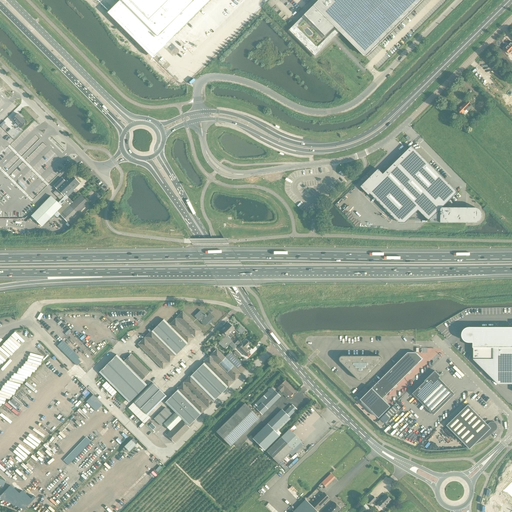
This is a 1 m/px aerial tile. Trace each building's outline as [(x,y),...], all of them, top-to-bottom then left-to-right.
[(154,56),(165,45),(210,0),(117,0),(107,10),(154,56)] [(319,0),(289,30),(315,56),(331,40),(329,38),(331,37),(333,35),(335,37),(340,32),(363,55),(364,55),(364,56),(365,56),(366,56),(367,56),(423,0),(319,0)] [(468,111),(473,107),(467,101),(458,110),(462,114),(466,109),(468,111)] [(17,114),(11,119),(20,128),(26,123),(17,114)] [(378,169),(362,185),(370,194),(399,223),(405,222),(419,209),(429,220),(427,222),(474,223),(475,223),(476,223),(477,222),(478,222),(479,221),(480,221),(480,220),(481,220),(481,219),(481,218),(482,217),(482,216),(482,215),(482,214),(482,213),(481,212),(481,211),(480,210),(479,209),(478,209),(478,208),(477,208),(476,208),(475,208),(442,208),(457,192),(412,146),(383,174),(378,169)] [(71,175),(65,181),(62,178),(54,186),(64,196),(65,195),(67,197),(74,190),(80,183),(78,182),(71,175)] [(97,193),(90,200),(93,203),(100,197),(97,193)] [(68,223),(75,217),(88,203),(80,195),(73,203),(67,197),(65,195),(64,196),(58,203),(51,196),(30,216),(41,227),(57,212),(55,214),(57,216),(60,214),(68,223)] [(200,310),(195,315),(197,318),(199,320),(201,322),(204,325),(212,317),(209,314),(207,317),(205,314),(200,310)] [(195,324),(191,320),(182,311),(176,318),(195,337),(201,330),(195,324)] [(175,355),(181,350),(187,343),(188,344),(194,338),(175,319),(169,325),(164,319),(151,332),(150,331),(145,337),(170,362),(176,355),(175,355)] [(219,341),(218,343),(219,343),(220,345),(225,349),(226,348),(232,342),(229,339),(230,338),(230,339),(233,336),(237,332),(233,329),(234,329),(228,323),(222,330),(221,330),(224,333),(222,334),(225,337),(224,338),(223,338),(219,341)] [(462,334),(462,335),(462,336),(462,337),(462,338),(463,339),(463,340),(464,340),(464,341),(465,341),(466,342),(467,342),(468,342),(469,342),(473,342),(473,348),(473,359),(498,384),(511,384),(511,327),(473,327),(469,327),(468,327),(467,327),(467,328),(466,328),(465,328),(465,329),(464,329),(463,330),(463,331),(462,332),(462,333),(462,334)] [(144,338),(138,344),(163,369),(169,363),(144,338)] [(57,346),(60,349),(65,343),(62,340),(57,346)] [(245,348),(249,343),(247,341),(243,345),(242,344),(238,349),(246,356),(250,352),(245,348)] [(68,346),(65,343),(60,349),(63,351),(68,346)] [(71,349),(68,346),(63,351),(66,354),(71,349)] [(74,352),(71,349),(66,354),(68,357),(74,352)] [(216,349),(210,355),(235,380),(241,374),(216,349)] [(77,354),(74,352),(68,357),(71,360),(77,354)] [(382,398),(418,363),(421,360),(421,358),(416,352),(408,352),(360,399),(378,418),(390,406),(382,398)] [(80,357),(77,354),(71,360),(74,363),(78,359),(80,357)] [(149,372),(131,354),(124,362),(117,354),(99,372),(128,402),(146,384),(142,379),(149,372)] [(204,363),(227,387),(228,387),(234,381),(209,356),(203,362),(204,363)] [(340,361),(359,380),(360,381),(361,381),(362,381),(362,380),(363,380),(381,362),(382,361),(382,360),(382,359),(382,358),(382,357),(381,357),(381,356),(380,356),(379,356),(343,356),(342,356),(341,356),(340,357),(340,358),(339,359),(340,360),(340,361)] [(214,400),(227,387),(204,363),(190,377),(214,400)] [(425,381),(412,394),(433,415),(455,394),(439,378),(440,376),(435,371),(425,381)] [(214,400),(190,377),(189,376),(183,382),(208,407),(214,400)] [(290,397),(292,395),(295,391),(284,381),(281,384),(277,388),(281,392),(282,391),(287,395),(288,394),(290,397)] [(147,415),(160,401),(166,396),(152,383),(134,401),(134,402),(128,408),(144,424),(150,418),(147,415)] [(177,390),(165,403),(175,412),(182,419),(187,424),(188,426),(192,422),(200,413),(201,414),(207,408),(183,383),(176,389),(177,390)] [(252,405),(262,415),(280,396),(270,386),(252,405)] [(357,395),(361,398),(369,390),(365,387),(357,395)] [(259,418),(247,406),(245,403),(216,432),(230,446),(259,418)] [(281,433),(276,429),(296,409),(292,405),(284,412),(282,410),(253,438),(264,450),(279,435),(281,433)] [(447,425),(468,447),(470,449),(473,446),(475,445),(480,442),(484,440),(488,437),(491,435),(493,433),(496,431),(496,430),(497,429),(497,428),(497,427),(497,426),(497,425),(497,424),(496,424),(495,423),(494,422),(493,422),(492,422),(491,422),(490,423),(489,423),(488,425),(468,405),(447,425)] [(167,420),(172,414),(165,407),(160,413),(167,420)] [(163,424),(167,420),(160,413),(154,419),(161,426),(163,424)] [(384,415),(380,419),(383,423),(388,418),(384,415)] [(170,431),(166,434),(174,442),(189,428),(194,423),(192,422),(188,426),(187,424),(182,419),(181,420),(170,431)] [(288,430),(266,452),(279,464),(289,453),(292,456),(303,445),(300,442),(288,430)] [(133,438),(122,449),(127,453),(137,442),(133,438)] [(331,474),(321,483),(325,487),(334,478),(331,474)] [(317,509),(329,498),(324,493),(312,505),(317,509)] [(386,494),(376,504),(378,507),(380,505),(383,508),(385,506),(386,506),(389,503),(388,502),(391,499),(386,494)] [(376,499),(373,496),(367,502),(370,505),(376,499)] [(336,511),(340,508),(334,502),(329,507),(328,506),(323,511),(322,511),(318,511),(305,499),(292,511),(336,511)]
